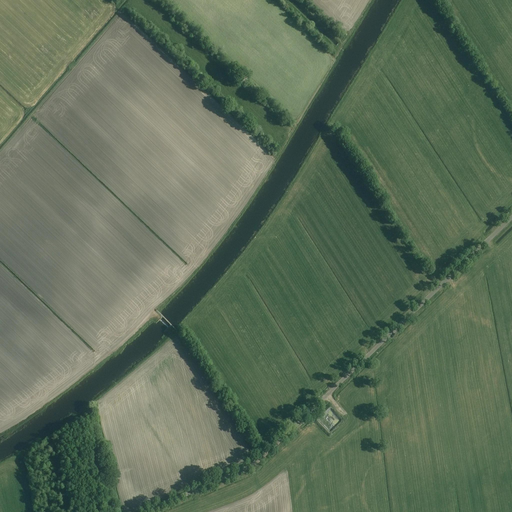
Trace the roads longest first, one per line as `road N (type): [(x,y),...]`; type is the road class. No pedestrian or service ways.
road 1 (unclassified): [(145,511),(256,462),(511,217)]
road 2 (track): [(171,328),(259,459)]
